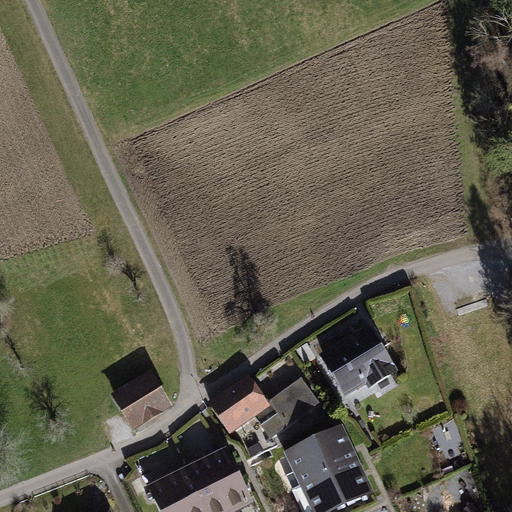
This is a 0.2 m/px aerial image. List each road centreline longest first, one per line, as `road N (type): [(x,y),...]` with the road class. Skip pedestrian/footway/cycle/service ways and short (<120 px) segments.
road 1 (residential): [(31,0),(182,341),(190,407)]
road 2 (residential): [(511,248),(468,253),(379,283),(190,407)]
road 3 (residential): [(190,407),(111,458),(0,501)]
